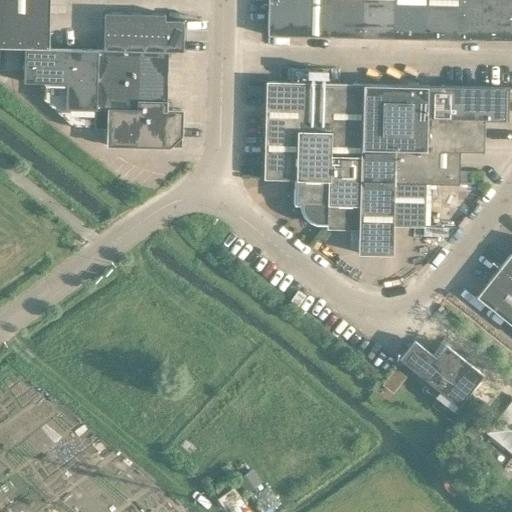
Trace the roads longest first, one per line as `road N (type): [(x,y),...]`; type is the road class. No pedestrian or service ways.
road 1 (unclassified): [(203,181),(388,331),(511,180)]
road 2 (unclassified): [(225,61),(511,67)]
road 3 (unclassified): [(0,330),(203,181)]
road 4 (unclassified): [(203,181),(222,161),(225,61)]
